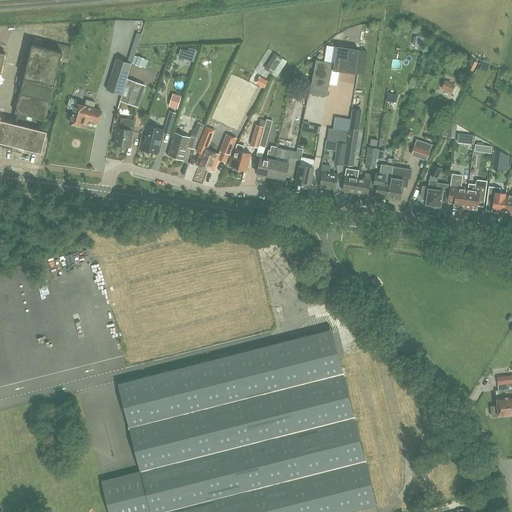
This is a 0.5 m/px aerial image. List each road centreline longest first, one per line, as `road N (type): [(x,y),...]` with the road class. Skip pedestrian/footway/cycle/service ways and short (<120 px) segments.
road 1 (residential): [(110,191),(111,176),(131,168),(215,191),(258,190),(511,234)]
road 2 (unclassified): [(327,223),(330,260),(443,381),(509,482)]
road 3 (tertiary): [(327,223),(110,191)]
road 4 (tertiary): [(511,249),(327,223)]
